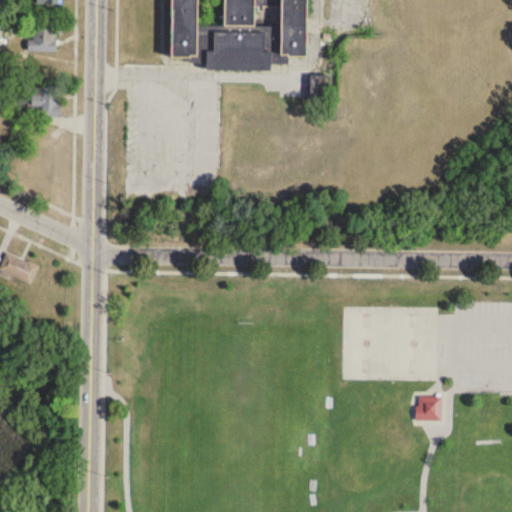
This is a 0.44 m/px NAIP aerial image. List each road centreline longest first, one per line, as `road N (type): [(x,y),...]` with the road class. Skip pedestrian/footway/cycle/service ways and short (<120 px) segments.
road 1 (residential): [(0,207),(94,254),(511,258)]
road 2 (residential): [(98,0),(89,511)]
